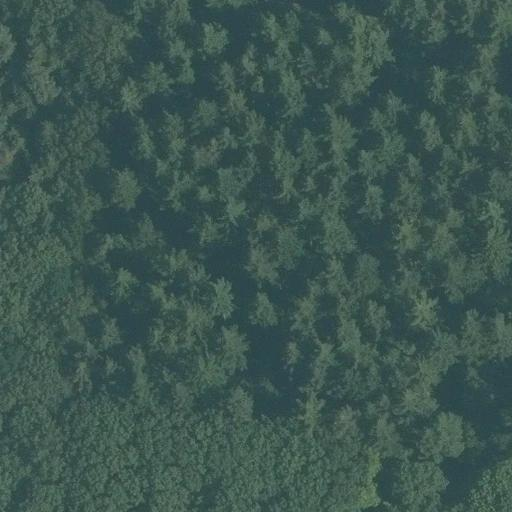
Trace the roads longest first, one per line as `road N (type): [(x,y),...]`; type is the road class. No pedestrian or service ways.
road 1 (track): [(142,0),(54,510)]
road 2 (track): [(142,0),(511,36)]
road 3 (secondary): [(334,511),(0,456)]
